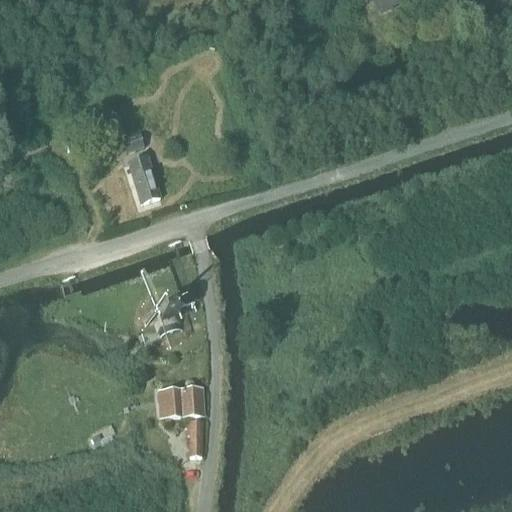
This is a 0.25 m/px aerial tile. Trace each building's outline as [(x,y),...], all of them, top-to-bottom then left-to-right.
[(122,143),(126,157),(144,152),(140,137),(122,143)] [(147,162),(128,167),(141,208),(160,202),(147,162)] [(160,335),(161,339),(183,332),(181,328),(182,328),(175,306),(153,313),(160,335)] [(159,396),(161,422),(203,420),(202,393),(159,396)] [(202,461),(202,425),(190,425),(190,461),(202,461)]
